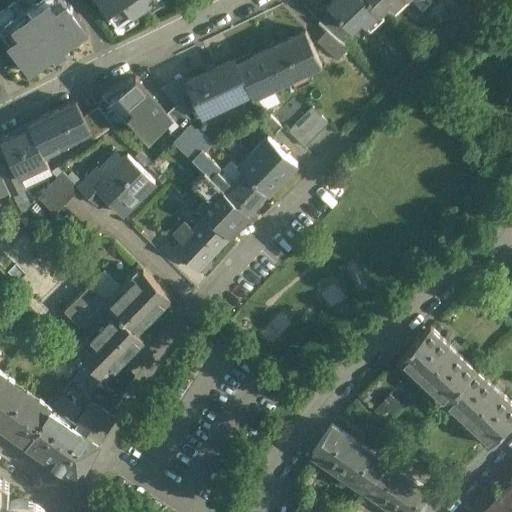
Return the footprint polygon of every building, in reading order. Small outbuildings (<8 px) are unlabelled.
[(14,51),(0,30),(0,24),(15,14),(14,14),(33,0),(20,0),(0,14),(0,55),(1,57),(8,53),(9,54),(14,51)] [(33,0),(14,14),(15,14),(0,24),(0,30),(14,51),(29,72),(53,55),(55,58),(65,51),(63,48),(87,31),(65,0),(33,0)] [(99,0),(117,25),(151,0),(99,0)] [(366,0),(333,0),(328,5),(331,9),(351,29),(360,20),(370,31),(383,18),(366,0)] [(366,0),(379,13),(387,5),(392,10),(402,0),(366,0)] [(402,0),(392,10),(398,15),(411,2),(408,0),(402,0)] [(331,9),(320,21),(340,40),(351,29),(331,9)] [(237,63),(253,97),(322,64),(305,30),(237,63)] [(348,47),(327,30),(317,41),(338,59),(348,47)] [(235,58),(185,81),(202,116),(251,93),(253,97),(237,63),(235,58)] [(166,113),(135,77),(134,79),(132,77),(101,92),(126,120),(131,116),(150,137),(171,119),(166,113)] [(75,102),(29,124),(44,156),(59,149),(58,147),(89,131),(90,131),(82,116),(75,102)] [(192,121),(176,105),(166,113),(171,119),(177,125),(169,132),(176,138),(192,121)] [(98,107),(82,116),(90,131),(89,131),(93,140),(114,126),(98,107)] [(313,107),(288,131),(304,148),(329,124),(313,107)] [(282,126),(266,110),(255,118),(273,136),(282,126)] [(212,144),(191,123),(175,140),(193,158),(202,149),(204,152),(212,144)] [(44,156),(29,124),(28,124),(30,127),(1,141),(13,169),(18,178),(18,177),(47,164),(44,156)] [(296,164),(268,136),(239,166),(267,194),(296,164)] [(267,194),(243,170),(231,183),(217,171),(220,168),(204,152),(202,149),(193,158),(205,170),(249,213),(266,195),(267,195),(268,194),(267,194)] [(154,182),(128,155),(106,177),(97,168),(87,179),(104,196),(122,214),(154,182)] [(13,169),(2,174),(12,195),(24,189),(18,177),(18,178),(13,169)] [(249,213),(205,170),(193,182),(207,196),(198,206),(207,215),(228,235),(230,234),(229,234),(249,213)] [(63,172),(38,197),(55,214),(80,189),(78,187),(63,172)] [(104,196),(87,179),(78,187),(80,189),(96,204),(104,196)] [(12,208),(3,188),(0,189),(0,206),(2,212),(12,208)] [(207,215),(194,230),(185,221),(173,234),(181,242),(174,249),(196,269),(228,235),(207,215)] [(143,269),(123,289),(104,270),(89,284),(135,331),(136,330),(170,296),(143,269)] [(135,331),(89,284),(64,309),(69,314),(57,326),(79,347),(77,349),(88,360),(104,376),(143,337),(136,330),(135,331)] [(475,367),(430,325),(396,361),(442,403),(475,367)] [(104,376),(88,360),(79,369),(95,384),(104,376)] [(511,418),(511,401),(475,367),(442,403),(487,445),(511,418)] [(95,384),(79,369),(72,378),(86,393),(95,384)] [(52,404),(3,370),(0,373),(0,423),(26,441),(52,404)] [(77,422),(72,419),(79,406),(61,393),(52,404),(26,441),(78,477),(98,442),(97,441),(114,416),(97,404),(89,415),(83,411),(77,422)] [(384,459),(331,423),(312,451),(328,463),(327,464),(348,479),(349,477),(364,488),(384,459)] [(424,511),(437,496),(384,459),(364,488),(380,499),(379,500),(395,511),(424,511)] [(4,478),(0,484),(0,511),(49,511),(48,509),(44,505),(41,502),(37,499),(34,498),(30,496),(25,495),(20,495),(15,496),(8,498),(9,481),(4,478)] [(511,511),(511,498),(504,491),(482,511),(511,511)] [(321,511),(323,509),(303,496),(292,511),(321,511)]
